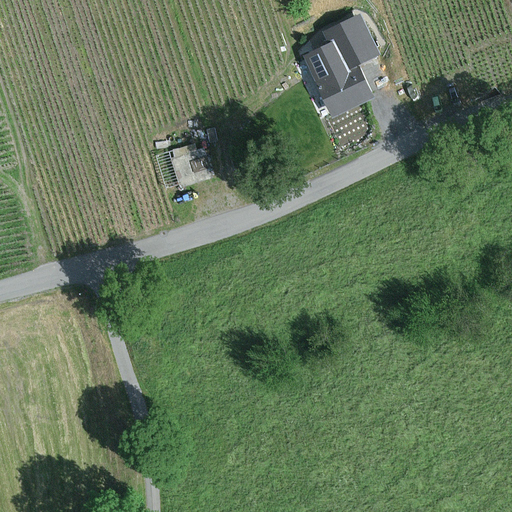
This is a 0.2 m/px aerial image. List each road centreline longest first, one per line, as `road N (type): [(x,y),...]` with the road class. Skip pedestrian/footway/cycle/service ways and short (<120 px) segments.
road 1 (tertiary): [(94,264),(247,216),(511,103)]
road 2 (unclassified): [(153,511),(146,438),(94,264)]
road 3 (track): [(291,75),(244,110),(223,138),(240,218)]
